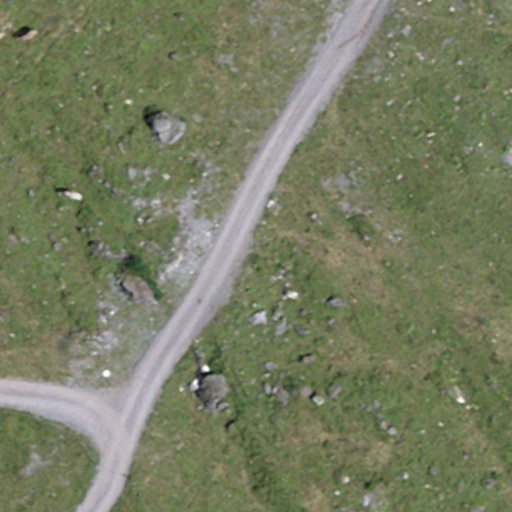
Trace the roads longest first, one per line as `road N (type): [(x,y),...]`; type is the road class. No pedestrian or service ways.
road 1 (track): [(372,0),(270,154),(215,292),(115,427),(117,458),(90,511)]
road 2 (track): [(0,392),(64,394),(115,427)]
